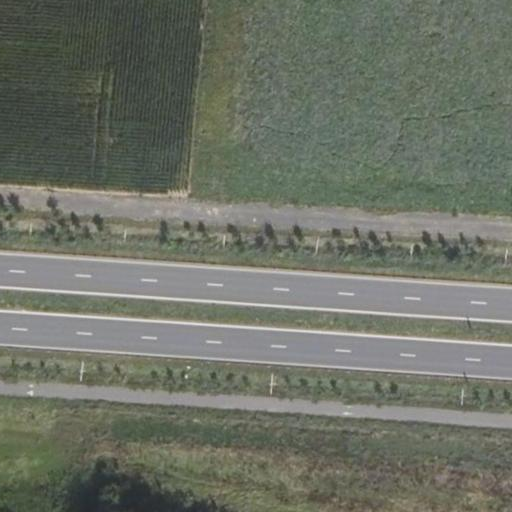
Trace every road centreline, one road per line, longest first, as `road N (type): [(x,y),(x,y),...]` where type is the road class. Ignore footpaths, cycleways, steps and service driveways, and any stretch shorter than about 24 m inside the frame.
road 1 (primary): [(0,327),(511,362)]
road 2 (primary): [(511,305),(0,270)]
road 3 (track): [(0,200),(511,234)]
